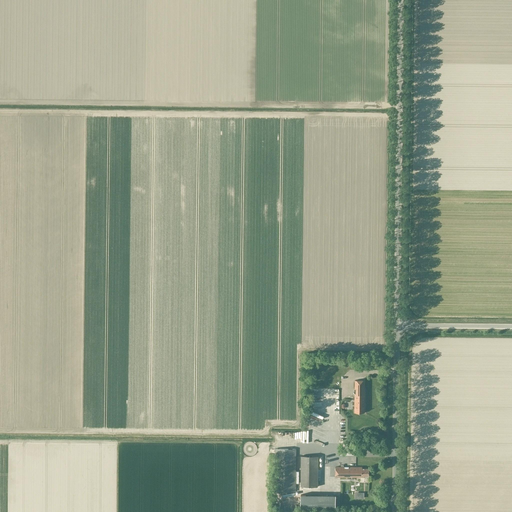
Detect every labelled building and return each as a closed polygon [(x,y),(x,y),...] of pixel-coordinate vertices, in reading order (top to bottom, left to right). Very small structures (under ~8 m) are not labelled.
[(364,413),(365,381),(355,380),(354,413),(364,413)] [(295,492),(295,449),(275,449),(274,492),(295,492)] [(318,487),(318,456),(301,456),(300,486),(318,487)] [(362,467),(335,467),(335,477),(364,477),(364,476),(369,476),(369,468),(362,468),(362,467)] [(301,495),(301,510),(336,510),(336,495),(301,495)] [(279,500),(276,506),(282,509),(285,503),(279,500)]
